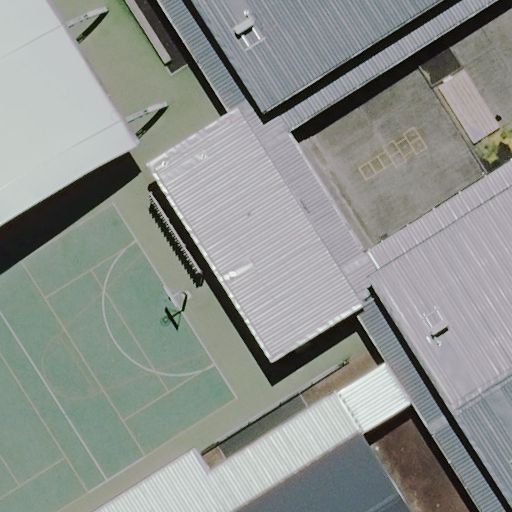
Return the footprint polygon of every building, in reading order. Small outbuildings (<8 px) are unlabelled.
[(0,0),(0,243),(139,155),(39,0),(0,0)] [(169,0),(260,136),(466,0),(169,0)] [(357,317),(230,125),(151,177),(279,369),(357,317)] [(511,511),(511,190),(362,289),(509,511),(511,511)] [(393,511),(343,435),(226,511),(393,511)]
